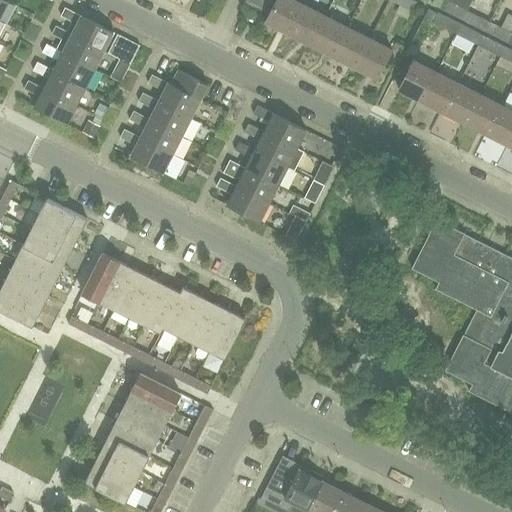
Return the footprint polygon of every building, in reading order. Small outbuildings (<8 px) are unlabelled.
[(274,4),(267,0),(244,0),(243,2),(269,15),(274,4)] [(287,34),(302,5),(292,0),(276,0),(274,4),(269,15),(265,22),(287,34)] [(416,2),(411,0),(391,0),(412,10),(416,2)] [(443,0),(440,8),(463,19),(467,11),(445,0),(443,0)] [(309,45),(324,16),(302,5),(287,34),(309,45)] [(103,51),(113,32),(64,7),(60,16),(72,22),(67,31),(71,33),(71,34),(103,51)] [(463,19),(485,30),(489,22),(467,11),(463,19)] [(434,21),(456,32),(460,24),(438,13),(434,21)] [(332,56),(346,27),(324,16),(309,45),(332,56)] [(507,42),(511,34),(489,22),(485,30),(507,42)] [(460,24),(456,32),(478,44),(482,35),(460,24)] [(103,51),(71,34),(71,33),(67,31),(55,25),(51,34),(61,39),(56,49),(62,52),(94,69),(103,51)] [(354,67),(368,38),(346,27),(332,56),(354,67)] [(500,55),(504,47),(482,35),(478,44),(500,55)] [(377,79),(391,50),(368,38),(354,67),(377,79)] [(119,59),(130,64),(139,45),(128,40),(119,59)] [(85,87),(94,69),(62,52),(56,49),(46,44),(42,52),(58,60),(53,70),(52,71),(85,87)] [(474,61),(490,69),(497,54),(481,47),(474,61)] [(511,61),(511,50),(504,47),(500,55),(511,61)] [(130,64),(119,59),(110,77),(121,82),(130,64)] [(421,101),(435,72),(413,61),(398,90),(421,101)] [(76,105),(85,87),(52,71),(53,70),(37,62),(32,70),(48,78),(44,88),(43,89),(76,105)] [(202,95),(208,84),(178,70),(171,84),(151,74),(147,82),(164,91),(159,100),(158,101),(191,118),(200,99),(202,95)] [(443,113),(457,83),(435,72),(421,101),(443,113)] [(66,124),(76,105),(43,89),(44,88),(27,80),(23,88),(39,96),(34,107),(66,124)] [(465,124),(480,95),(457,83),(443,113),(465,124)] [(181,136),(191,118),(158,101),(159,100),(142,92),(138,101),(154,109),(149,119),(149,120),(181,136)] [(487,135),(502,106),(480,95),(465,124),(487,135)] [(296,148),(305,130),(257,105),(253,114),(269,122),(264,131),(263,132),(296,148)] [(509,146),(511,140),(511,111),(502,106),(487,135),(509,146)] [(172,154),(181,136),(149,120),(149,119),(133,110),(129,119),(145,127),(140,137),(139,138),(172,154)] [(304,152),(296,148),(263,132),(264,131),(248,123),(243,132),(259,140),(255,150),(254,150),(287,167),(294,170),(304,152)] [(163,173),(172,154),(139,138),(140,137),(124,128),(119,137),(136,145),(130,156),(163,173)] [(254,150),(255,150),(238,141),(234,150),(250,158),(245,168),(245,169),(278,185),(287,167),(254,150)] [(245,169),(245,168),(229,160),(225,168),(222,172),(235,179),(241,176),(236,186),(236,187),(268,203),(278,185),(245,169)] [(328,177),(318,171),(313,180),(324,185),(328,177)] [(259,222),(268,203),(236,187),(236,186),(220,178),(215,186),(232,194),(226,205),(259,222)] [(2,196),(10,200),(18,184),(11,181),(10,180),(2,196)] [(322,189),(309,183),(304,195),(317,200),(322,189)] [(2,196),(0,200),(0,214),(2,216),(10,200),(2,196)] [(79,234),(87,219),(47,198),(39,214),(79,234)] [(295,216),(295,217),(305,222),(310,213),(293,205),(289,213),(295,216)] [(79,234),(39,214),(31,229),(71,250),(79,234)] [(296,239),(305,222),(295,217),(285,235),(295,240),(296,239)] [(511,257),(464,233),(464,232),(436,218),(411,268),(439,282),(436,288),(476,309),(445,370),(472,384),(468,391),(511,412),(511,257)] [(71,250),(31,229),(23,245),(63,265),(71,250)] [(63,265),(23,245),(15,260),(56,280),(63,265)] [(98,302),(119,261),(103,253),(82,294),(98,302)] [(56,280),(15,260),(8,276),(48,296),(56,280)] [(114,310),(134,269),(119,261),(98,302),(114,310)] [(129,317),(150,277),(134,269),(114,310),(129,317)] [(48,296),(8,276),(0,290),(0,291),(40,311),(48,296)] [(145,325),(165,285),(150,277),(129,317),(145,325)] [(162,327),(180,292),(165,285),(145,325),(161,333),(163,328),(162,327)] [(178,335),(198,295),(182,287),(180,292),(162,327),(163,328),(178,335)] [(0,311),(32,328),(40,311),(0,291),(0,311)] [(193,343),(214,303),(198,295),(178,335),(193,343)] [(209,351),(229,311),(214,303),(193,343),(209,351)] [(225,359),(245,319),(229,311),(209,351),(225,359)] [(67,324),(83,332),(87,324),(71,316),(67,324)] [(102,332),(87,324),(83,332),(98,339),(102,332)] [(118,339),(102,332),(98,339),(114,347),(118,339)] [(133,347),(118,339),(114,347),(129,355),(133,347)] [(129,355),(145,363),(149,355),(133,347),(129,355)] [(161,371),(165,363),(149,355),(145,363),(161,371)] [(176,379),(180,371),(165,363),(161,371),(176,379)] [(191,386),(195,379),(180,371),(176,379),(191,386)] [(180,394),(140,374),(132,390),(172,410),(180,394)] [(195,379),(191,386),(207,394),(210,389),(211,387),(195,379)] [(172,410),(132,390),(124,405),(164,425),(172,410)] [(37,426),(62,410),(52,394),(27,410),(37,426)] [(164,425),(124,405),(116,420),(157,441),(164,425)] [(196,422),(205,426),(213,410),(204,406),(196,422)] [(157,441),(116,420),(109,436),(149,456),(157,441)] [(205,426),(196,422),(188,437),(197,441),(205,426)] [(149,456),(109,436),(101,451),(141,471),(149,456)] [(197,441),(188,437),(181,453),(189,457),(197,441)] [(141,471),(101,451),(93,466),(133,487),(141,471)] [(189,457),(181,453),(173,468),(181,472),(189,457)] [(297,474),(280,465),(260,503),(277,511),(306,511),(307,511),(322,482),(321,481),(322,477),(311,471),(309,475),(299,470),(297,474)] [(125,503),(133,487),(93,466),(85,483),(125,503)] [(181,472),(173,468),(165,483),(173,488),(181,472)] [(309,511),(334,511),(344,493),(322,482),(307,511),(309,511)] [(173,488),(165,483),(157,499),(165,503),(173,488)] [(13,493),(2,487),(0,490),(0,496),(9,501),(13,493)] [(361,511),(366,504),(344,493),(334,511),(361,511)] [(160,511),(165,503),(157,499),(150,511),(160,511)]
